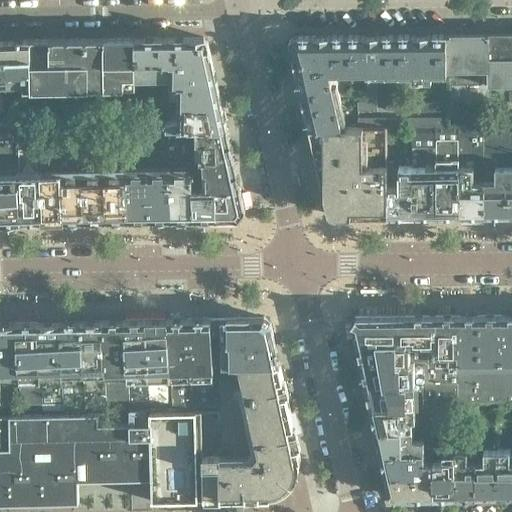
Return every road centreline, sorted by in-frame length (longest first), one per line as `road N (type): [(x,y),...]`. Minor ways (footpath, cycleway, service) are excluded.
road 1 (residential): [(0,268),(298,263)]
road 2 (residential): [(240,7),(511,1)]
road 3 (residential): [(298,263),(240,7)]
road 4 (residential): [(353,511),(298,263)]
road 5 (residential): [(0,13),(240,7)]
road 6 (residential): [(298,263),(511,262)]
